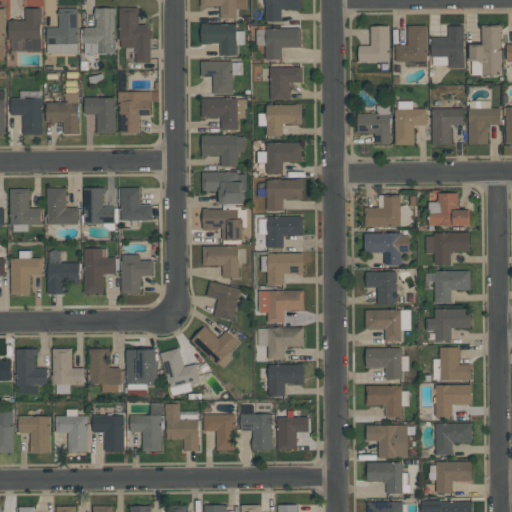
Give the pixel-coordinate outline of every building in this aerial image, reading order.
[(200,0),(246,0),(246,8),(236,9),(236,18),(219,18),(219,6),(200,6),(200,0)] [(299,0),(300,9),(289,9),(289,8),(281,8),(281,20),(265,21),(265,0),(299,0)] [(115,7),(115,53),(91,52),(84,52),(84,42),(80,42),(80,29),(83,29),(83,26),(95,27),(95,7),(115,7)] [(118,7),(137,7),(138,25),(149,25),(150,61),(136,62),(136,47),(120,47),(120,40),(119,40),(118,7)] [(47,27),(59,27),(59,16),(58,16),(58,10),(58,8),(77,8),(77,53),(60,54),(60,52),(47,52),(47,27)] [(7,20),(25,20),(25,9),(40,9),(40,51),(25,51),(25,39),(8,39),(7,20)] [(244,31),(244,43),(236,43),(236,54),(220,54),(220,42),(211,42),(211,43),(200,43),(200,22),(208,22),(208,23),(235,23),(235,31),(244,31)] [(500,24),(500,74),(471,74),(471,60),(469,60),(468,44),(481,44),(481,24),(500,24)] [(395,45),(407,45),(407,25),(426,25),(427,61),(395,61),(395,45)] [(389,61),(358,61),(358,45),(370,45),(370,26),(389,26),(389,61)] [(464,67),(448,67),(448,65),(432,65),(432,56),(431,56),(431,37),(448,37),(448,26),(463,26),(463,55),(464,55),(464,67)] [(300,28),(300,46),(281,46),(281,58),(265,58),(265,45),(255,45),(255,29),(265,29),(265,28),(300,28)] [(232,93),(212,93),(212,76),(200,76),(200,60),(232,60),(232,62),(242,62),(242,74),(232,75),(232,93)] [(270,67),(301,66),(301,82),(289,82),(289,99),(270,99),(270,67)] [(41,98),(41,134),(22,134),(22,114),(10,114),(10,98),(19,98),(19,90),(40,90),(40,98),(41,98)] [(117,91),(157,91),(157,100),(150,100),(150,115),(139,115),(139,132),(119,132),(119,101),(117,101),(117,91)] [(46,122),(46,102),(64,102),(64,92),(78,92),(78,133),(63,133),(63,121),(55,121),(55,122),(46,122)] [(84,113),(84,97),(98,97),(115,97),(115,132),(97,132),(96,113),(84,113)] [(244,117),(237,117),(237,129),(221,129),(221,117),(201,117),(201,97),(237,97),(237,99),(244,99),(244,117)] [(394,144),(394,108),(397,108),(397,101),(412,100),(412,108),(426,108),(426,125),(413,125),(413,144),(394,144)] [(468,144),(468,108),(469,108),(469,100),(490,100),(490,108),(500,108),(500,124),(488,124),(488,144),(468,144)] [(301,124),(291,124),(291,123),(282,123),(282,135),(266,135),(266,125),(257,125),(257,113),(265,113),(265,104),(294,104),(294,103),(301,103),(301,124)] [(376,113),(376,105),(388,105),(388,112),(389,112),(390,143),(374,143),(374,133),(357,133),(356,113),(376,113)] [(431,144),(431,108),(462,108),(462,124),(450,124),(451,144),(431,144)] [(237,165),(220,166),(220,154),(207,154),(207,156),(201,156),(201,134),(236,134),(236,136),(244,136),(246,144),(244,151),(237,151),(237,165)] [(301,142),(301,161),(282,161),(282,173),(266,173),(266,162),(256,162),(256,151),(265,151),(265,142),(301,142)] [(242,203),(228,203),(228,204),(218,204),(218,191),(202,191),(202,171),(237,171),(237,174),(245,174),(245,189),(242,189),(242,203)] [(302,199),(292,199),(292,198),(282,198),(282,210),(266,210),(266,179),(296,179),(296,178),(302,178),(302,199)] [(78,224),(46,224),(46,187),(66,187),(66,207),(78,207),(78,224)] [(105,187),(105,193),(102,193),(103,207),(114,207),(114,208),(117,208),(117,222),(114,222),(114,230),(109,230),(103,225),(103,223),(84,223),(83,188),(105,187)] [(120,220),(120,187),(140,187),(140,204),(151,204),(152,220),(120,220)] [(13,231),(12,224),(9,224),(9,188),(28,188),(29,207),(41,207),(41,224),(27,224),(27,231),(13,231)] [(469,225),(428,225),(428,201),(438,201),(438,193),(457,193),(457,209),(469,209),(469,225)] [(400,194),(400,226),(364,226),(364,207),(383,207),(383,194),(400,194)] [(221,239),(221,228),(213,228),(213,229),(202,229),(202,208),(208,208),(208,209),(237,208),(237,209),(246,209),(246,226),(243,226),(243,227),(242,227),(242,239),(221,239)] [(302,216),(302,235),(283,235),(283,247),(266,247),(266,234),(258,234),(258,218),(266,218),(266,216),(302,216)] [(364,252),(364,232),(400,232),(400,234),(409,234),(409,252),(400,252),(400,264),(384,264),(384,252),(364,252)] [(425,253),(425,236),(433,236),(433,232),(469,232),(469,251),(452,251),(452,252),(450,252),(450,264),(433,264),(433,253),(425,253)] [(202,265),(202,245),(238,245),(238,248),(245,248),(245,262),(238,262),(238,277),(222,277),(222,265),(202,265)] [(84,293),(83,248),(101,248),(107,248),(107,257),(115,257),(115,273),(103,274),(103,293),(84,293)] [(303,252),(303,275),(297,275),(297,272),(283,272),(284,284),(267,284),(267,271),(260,271),(260,255),(267,255),(267,253),(303,252)] [(122,254),(140,254),(140,260),(152,260),(152,275),(140,275),(140,293),(121,293),(120,260),(122,260),(122,254)] [(42,258),(42,274),(29,274),(30,294),(10,294),(10,258),(42,258)] [(47,293),(47,262),(79,262),(79,282),(77,282),(77,283),(72,283),(71,282),(62,282),(62,291),(66,291),(66,293),(47,293)] [(469,270),(470,289),(450,290),(451,302),(434,302),(434,270),(469,270)] [(396,271),(396,304),(376,304),(376,288),(376,286),(365,286),(365,271),(396,271)] [(232,320),(213,315),(217,299),(206,296),(209,281),(240,288),(232,320)] [(267,312),(258,312),(258,290),(302,290),(303,309),(284,310),(284,322),(267,322),(267,312)] [(470,327),(450,327),(450,340),(434,340),(434,330),(425,330),(425,318),(434,318),(434,308),(470,308),(470,327)] [(410,309),(410,330),(401,330),(401,340),(384,341),(384,328),(365,328),(365,310),(410,309)] [(190,340),(204,325),(218,338),(225,330),(238,342),(228,353),(233,357),(222,368),(218,363),(216,365),(190,340)] [(303,326),(304,346),(284,346),(284,358),(268,359),(268,345),(257,345),(257,328),(267,328),(267,327),(303,326)] [(189,383),(191,390),(171,396),(162,362),(161,363),(158,352),(178,346),(183,366),(195,363),(199,375),(200,375),(201,380),(189,383)] [(470,379),(439,380),(439,379),(433,379),(432,358),(439,358),(439,347),(458,346),(459,364),(470,364),(470,379)] [(366,367),(365,348),(401,347),(401,355),(408,355),(408,371),(401,371),(401,379),(384,379),(384,366),(366,367)] [(15,348),(37,348),(37,354),(34,354),(35,367),(46,367),(46,384),(15,385),(15,348)] [(71,348),(71,368),(83,367),(84,384),(69,384),(70,393),(56,393),(56,384),(52,384),(52,348),(71,348)] [(101,392),(101,384),(89,384),(89,349),(108,349),(108,367),(120,367),(120,370),(124,370),(124,384),(118,384),(118,392),(101,392)] [(147,395),(127,395),(127,385),(126,385),(126,349),(156,349),(156,385),(146,385),(147,395)] [(0,360),(10,360),(11,380),(0,380),(0,360)] [(268,364),(297,364),(297,363),(303,363),(303,384),(293,384),(293,383),(284,383),(284,395),(268,395),(268,381),(259,381),(259,367),(268,367),(268,364)] [(452,416),(435,416),(434,385),(470,384),(470,404),(451,404),(452,416)] [(408,406),(401,406),(401,417),(385,417),(385,404),(365,405),(365,385),(401,385),(401,390),(408,390),(408,406)] [(130,431),(130,415),(150,415),(150,402),(162,402),(162,415),(161,415),(161,450),(142,450),(142,430),(130,431)] [(183,449),(183,438),(166,438),(166,429),(165,429),(165,403),(179,403),(179,411),(198,411),(198,449),(183,449)] [(252,449),(251,444),(252,438),(252,430),(240,430),(240,413),(241,413),(241,405),(253,405),(253,413),(271,413),(271,442),(273,442),(273,449),(252,449)] [(0,452),(0,407),(12,407),(12,452),(0,452)] [(67,451),(67,432),(55,432),(55,416),(66,416),(66,409),(77,409),(77,415),(86,415),(87,451),(67,451)] [(277,449),(277,417),(287,417),(287,410),(296,410),(296,416),(308,416),(308,431),(296,431),(296,449),(277,449)] [(234,414),(235,449),(216,450),(215,430),(203,431),(203,414),(234,414)] [(50,452),(29,452),(29,440),(30,440),(30,433),(18,433),(18,415),(31,415),(31,416),(49,416),(49,444),(50,444),(50,452)] [(104,451),(104,432),(92,432),(92,415),(123,415),(124,451),(104,451)] [(435,423),(470,423),(471,442),(452,442),(452,454),(435,455),(435,423)] [(378,457),(378,440),(366,440),(366,425),(407,425),(415,425),(415,434),(407,434),(407,457),(378,457)] [(470,461),(470,480),(452,480),(452,492),(435,492),(435,480),(429,480),(428,477),(428,473),(429,471),(429,465),(435,465),(435,461),(470,461)] [(409,492),(402,492),(402,493),(385,493),(385,483),(383,483),(383,481),(366,481),(366,462),(402,462),(402,472),(409,472),(409,484),(409,492)] [(471,501),(471,511),(421,511),(421,500),(441,500),(441,501),(471,501)] [(402,502),(402,504),(406,504),(406,511),(366,511),(366,501),(402,502)]
